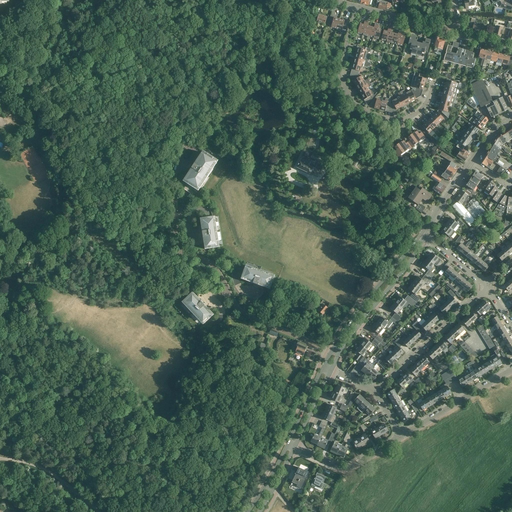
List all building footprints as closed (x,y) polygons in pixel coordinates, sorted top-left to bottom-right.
[(380,0),(377,0),(375,7),(386,10),(386,8),(390,8),(391,5),(391,4),(380,1),(380,0)] [(473,0),(464,2),(466,9),(469,8),(468,6),(477,5),(475,0),(473,0)] [(491,0),(494,4),(497,2),(499,7),(506,8),(507,2),(504,1),(503,0),(491,0)] [(325,24),(327,17),(319,14),(317,22),(325,24)] [(331,15),(328,24),(332,25),(331,27),(336,29),(339,19),(336,18),(336,17),(331,15)] [(471,18),(469,27),(473,28),(472,29),(472,30),(482,32),(483,25),(474,23),(475,19),(471,18)] [(336,29),(336,30),(339,31),(341,33),(345,34),(348,20),(343,19),(342,20),(339,19),(336,29)] [(357,33),(363,35),(367,21),(364,20),(363,25),(360,24),(357,33)] [(371,27),(368,36),(373,38),(377,24),(375,23),(373,27),(371,27)] [(377,24),(373,38),(379,39),(381,30),(378,29),(379,24),(377,24)] [(496,26),(493,35),(500,37),(501,34),(504,35),(506,28),(503,27),(503,28),(496,26)] [(387,31),(384,30),(381,40),(386,42),(390,27),(388,27),(387,31)] [(394,33),(392,43),(397,44),(401,30),(399,30),(397,34),(394,33)] [(401,30),(397,44),(402,46),(405,36),(402,35),(403,31),(401,30)] [(411,53),(416,55),(419,43),(416,42),(417,40),(415,40),(416,36),(411,34),(407,46),(411,47),(410,50),(412,51),(411,53)] [(442,50),(445,40),(439,39),(440,37),(436,35),(433,46),(435,46),(434,50),(441,52),(442,50)] [(419,43),(416,55),(421,56),(422,53),(424,54),(425,51),(428,51),(431,40),(426,39),(424,42),(423,42),(422,44),(419,43)] [(452,46),(448,45),(444,60),(451,62),(453,53),(450,52),(452,46)] [(357,50),(356,54),(367,57),(368,53),(370,52),(371,49),(363,47),(363,48),(357,46),(356,50),(357,50)] [(456,54),(453,53),(451,62),(459,64),(462,50),(463,49),(458,47),(456,54)] [(462,50),(459,64),(466,66),(470,51),(466,49),(465,50),(462,50)] [(479,57),(482,58),(480,65),(483,65),(487,51),(481,49),(479,57)] [(470,51),(466,66),(473,68),(476,59),(472,58),(474,52),(470,51)] [(487,51),(483,65),(483,66),(485,67),(486,63),(489,64),(490,61),(493,52),(487,51)] [(493,52),(490,61),(496,62),(498,54),(493,52)] [(369,57),(367,57),(356,54),(355,57),(354,57),(353,59),(368,63),(369,57)] [(498,54),(496,62),(495,65),(501,66),(502,64),(504,55),(498,54)] [(504,55),(502,64),(510,66),(511,62),(511,60),(509,60),(510,57),(504,55)] [(368,63),(353,59),(353,60),(354,61),(353,64),(363,67),(367,68),(368,66),(369,67),(370,63),(368,63)] [(363,67),(353,64),(351,71),(353,71),(352,75),(358,74),(359,72),(361,72),(363,67)] [(414,72),(412,81),(425,84),(426,81),(427,82),(428,76),(414,72)] [(358,74),(352,75),(355,79),(353,80),(356,86),(365,81),(362,76),(360,77),(358,74)] [(368,79),(365,81),(356,86),(358,89),(357,89),(358,91),(371,84),(368,79)] [(475,95),(470,97),(477,106),(479,105),(481,107),(486,105),(491,117),(499,113),(493,101),(493,102),(487,89),(483,81),(482,79),(470,85),(475,95)] [(442,82),(441,84),(455,88),(458,88),(459,83),(447,80),(446,83),(442,82)] [(412,81),(410,87),(413,89),(420,95),(421,91),(423,91),(425,84),(412,81)] [(371,84),(358,91),(359,92),(360,92),(362,95),(370,90),(371,89),(373,88),(372,85),(374,84),(373,82),(371,84)] [(441,84),(440,87),(444,88),(444,90),(454,93),(456,93),(458,88),(455,88),(441,84)] [(367,100),(369,103),(373,99),(373,98),(375,96),(371,89),(370,90),(362,95),(365,101),(367,100)] [(413,89),(406,93),(411,102),(417,99),(416,97),(420,95),(413,89)] [(404,90),(400,92),(400,93),(407,106),(409,105),(408,103),(411,102),(406,93),(404,90)] [(439,91),(438,93),(455,98),(456,94),(454,93),(444,90),(443,93),(439,91)] [(400,97),(397,98),(402,107),(405,105),(405,106),(407,106),(400,93),(398,94),(400,97)] [(455,98),(438,93),(437,96),(442,98),(441,99),(454,103),(455,98)] [(470,97),(466,102),(474,109),(477,106),(470,97)] [(502,97),(493,101),(499,113),(508,109),(502,97)] [(385,101),(383,100),(380,110),(387,111),(387,110),(391,111),(390,104),(389,99),(386,98),(385,101)] [(393,103),(390,104),(391,111),(395,109),(396,110),(402,107),(397,98),(392,101),(393,103)] [(376,101),(373,100),(370,105),(374,106),(373,108),(380,110),(383,100),(377,99),(376,101)] [(436,101),(436,103),(449,107),(453,108),(454,105),(454,104),(454,103),(441,99),(440,102),(436,101)] [(449,107),(436,103),(435,106),(439,107),(438,109),(442,110),(442,112),(448,118),(450,113),(449,112),(448,111),(449,107)] [(479,115),(477,118),(485,124),(489,120),(483,114),(477,110),(476,112),(477,114),(479,115)] [(432,111),(430,112),(440,122),(443,119),(444,120),(445,119),(437,111),(435,113),(432,111)] [(430,112),(428,114),(431,117),(429,119),(437,126),(438,126),(437,125),(440,122),(430,112)] [(473,122),(475,124),(481,129),(485,124),(477,118),(475,121),(474,120),(473,120),(471,118),(469,117),(468,119),(469,120),(472,123),(472,122),(473,122)] [(425,118),(423,119),(433,129),(436,126),(437,127),(437,126),(429,119),(427,120),(425,118)] [(424,124),(422,126),(430,134),(430,133),(429,132),(433,129),(423,119),(421,121),(424,124)] [(470,127),(468,129),(477,135),(477,134),(476,133),(479,130),(471,125),(469,123),(467,125),(470,127)] [(462,132),(465,134),(472,139),(475,136),(476,136),(477,135),(468,129),(467,132),(464,130),(462,132)] [(414,132),(412,134),(418,142),(420,145),(426,140),(425,139),(426,139),(422,133),(422,132),(419,134),(417,131),(415,133),(414,132)] [(507,132),(502,135),(507,142),(506,142),(507,143),(509,142),(509,141),(511,139),(507,132)] [(410,140),(408,142),(412,148),(415,146),(414,145),(418,142),(412,134),(410,136),(408,138),(410,140)] [(465,134),(462,138),(470,144),(471,143),(470,142),(472,139),(465,134)] [(502,135),(497,138),(502,145),(503,146),(504,145),(504,144),(506,142),(507,142),(502,135)] [(311,136),(307,145),(313,147),(317,139),(311,136)] [(459,142),(459,143),(465,147),(466,147),(468,144),(469,145),(470,144),(462,138),(459,142)] [(502,145),(497,138),(493,144),(501,149),(503,146),(502,145)] [(401,142),(399,143),(405,152),(409,149),(410,150),(412,148),(408,142),(406,144),(403,141),(401,142)] [(459,142),(456,147),(461,150),(457,156),(464,161),(469,154),(463,149),(465,147),(459,143),(459,142)] [(397,150),(394,152),(398,158),(401,156),(401,155),(405,152),(399,143),(396,145),(397,146),(395,147),(397,150)] [(492,147),(490,150),(497,155),(499,152),(501,149),(493,144),(492,144),(491,146),(492,147)] [(506,170),(511,165),(497,155),(490,150),(486,156),(481,163),(490,169),(490,168),(490,167),(493,162),(500,167),(496,173),(499,175),(506,170)] [(302,156),(297,168),(310,174),(312,170),(313,170),(314,170),(314,169),(317,170),(321,172),(324,165),(315,161),(315,162),(307,159),(310,153),(305,151),(304,154),(302,156)] [(452,158),(442,152),(440,155),(450,161),(452,158)] [(189,182),(188,184),(193,188),(195,186),(199,188),(202,183),(203,184),(204,183),(203,182),(211,168),(213,169),(214,168),(212,167),(216,162),(212,160),(214,157),(208,154),(206,156),(201,153),(184,179),(189,182)] [(450,164),(447,169),(454,174),(457,169),(459,169),(458,166),(457,167),(455,165),(455,164),(451,161),(449,164),(450,164)] [(454,174),(447,169),(443,174),(443,173),(441,176),(445,179),(446,178),(448,180),(448,181),(451,180),(451,179),(454,174)] [(475,171),(472,176),(480,181),(483,176),(475,171)] [(438,178),(433,174),(431,177),(439,183),(434,190),(440,194),(446,187),(440,182),(441,180),(438,178)] [(476,186),(480,181),(472,176),(469,181),(476,186)] [(467,187),(465,189),(471,193),(471,194),(474,196),(476,193),(473,191),(476,186),(469,181),(465,185),(467,187)] [(487,186),(484,191),(489,194),(494,187),(495,185),(493,183),(493,184),(490,182),(489,184),(487,186)] [(416,187),(408,198),(418,205),(415,209),(421,213),(425,208),(419,203),(422,199),(425,201),(426,199),(428,200),(432,195),(422,188),(420,191),(416,187)] [(494,187),(489,194),(493,198),(497,192),(499,190),(497,188),(496,189),(494,187)] [(462,191),(455,200),(458,202),(463,205),(463,206),(468,199),(467,198),(469,196),(467,195),(462,191)] [(497,192),(493,198),(492,199),(497,203),(502,195),(500,193),(500,194),(497,192)] [(508,198),(504,196),(497,206),(503,210),(505,206),(507,207),(508,198)] [(207,217),(200,218),(205,249),(211,248),(211,245),(217,244),(216,241),(219,241),(216,222),(214,222),(213,219),(207,220),(207,217)] [(451,218),(446,224),(453,230),(458,224),(462,227),(464,224),(459,218),(456,222),(451,218)] [(446,225),(442,231),(441,232),(443,234),(444,233),(450,238),(455,232),(453,230),(446,224),(445,225),(446,225)] [(461,243),(457,248),(461,252),(466,247),(461,243)] [(466,247),(461,252),(466,256),(470,251),(466,247)] [(506,247),(501,251),(506,257),(511,253),(506,247)] [(470,251),(466,256),(471,260),(475,255),(473,253),(475,251),(472,249),(470,251)] [(506,257),(501,251),(497,255),(502,261),(506,257)] [(432,253),(428,259),(436,266),(441,260),(432,253)] [(475,255),(471,260),(475,264),(479,259),(475,255)] [(427,258),(422,265),(429,270),(425,275),(430,279),(434,274),(431,272),(434,269),(432,267),(434,265),(436,266),(428,259),(427,258)] [(479,259),(475,264),(480,268),(484,262),(479,259)] [(484,262),(480,268),(485,271),(489,266),(484,262)] [(243,272),(241,279),(270,289),(272,283),(270,282),(272,276),(268,275),(269,273),(252,267),(251,269),(248,268),(246,273),(243,272)] [(445,272),(450,276),(454,271),(449,267),(445,272)] [(454,271),(450,276),(454,280),(459,275),(454,271)] [(418,277),(413,283),(420,289),(425,283),(428,285),(432,280),(430,279),(425,275),(421,280),(418,277)] [(459,275),(454,280),(459,284),(463,278),(459,275)] [(463,278),(459,284),(464,287),(468,282),(463,278)] [(468,282),(464,287),(469,291),(473,286),(468,282)] [(511,286),(508,282),(505,284),(503,286),(508,291),(511,287),(511,286)] [(413,283),(408,289),(413,293),(410,297),(417,303),(420,298),(416,295),(420,289),(413,283)] [(452,296),(447,301),(453,306),(457,302),(453,298),(455,296),(450,290),(448,292),(452,296)] [(190,298),(185,303),(187,305),(185,307),(198,321),(200,319),(202,321),(207,317),(209,319),(214,314),(193,292),(188,296),(190,298)] [(395,302),(402,308),(404,310),(408,304),(412,307),(414,304),(418,308),(420,305),(417,303),(410,297),(408,295),(404,300),(400,297),(396,303),(395,302)] [(321,308),(318,311),(323,314),(328,308),(324,305),(326,303),(323,300),(318,306),(321,308)] [(484,300),(479,305),(485,311),(486,312),(491,308),(484,300)] [(447,301),(443,305),(448,310),(453,306),(447,301)] [(395,313),(392,317),(397,322),(401,317),(399,316),(401,313),(399,312),(402,308),(395,302),(390,308),(395,313)] [(434,304),(432,306),(437,312),(440,310),(444,314),(448,310),(443,305),(439,309),(434,304)] [(485,311),(479,305),(474,309),(480,315),(485,311)] [(434,313),(429,317),(435,323),(439,319),(435,314),(437,312),(432,306),(430,309),(434,313)] [(471,312),(466,316),(472,322),(477,318),(471,312)] [(466,316),(461,321),(467,327),(472,322),(466,316)] [(491,320),(494,325),(500,322),(497,316),(491,320)] [(381,317),(377,323),(383,328),(385,325),(388,328),(392,322),(395,324),(397,322),(392,317),(388,322),(381,317)] [(429,317),(425,321),(430,327),(435,323),(429,317)] [(416,321),(414,323),(420,329),(422,327),(426,331),(430,327),(425,321),(423,319),(418,323),(416,321)] [(500,322),(494,325),(497,330),(503,327),(500,322)] [(383,328),(377,323),(372,329),(378,334),(383,328)] [(416,330),(412,334),(417,339),(421,335),(417,331),(420,329),(414,323),(412,325),(416,330)] [(459,324),(454,328),(459,334),(464,330),(459,324)] [(503,327),(497,330),(500,335),(506,332),(503,327)] [(454,328),(449,333),(455,339),(459,334),(454,328)] [(506,332),(500,335),(503,340),(509,337),(506,332)] [(455,339),(449,333),(444,337),(450,343),(455,339)] [(412,334),(407,338),(412,343),(417,339),(412,334)] [(377,335),(374,338),(383,346),(384,346),(387,343),(377,335)] [(511,341),(509,337),(503,340),(507,345),(511,342),(511,341)] [(365,338),(360,344),(360,345),(367,350),(368,351),(373,345),(376,347),(378,346),(381,348),(383,346),(374,338),(371,343),(365,338)] [(399,338),(396,340),(402,346),(404,343),(408,348),(412,343),(407,338),(405,340),(403,338),(401,340),(399,338)] [(398,346),(394,351),(399,356),(404,352),(400,348),(402,346),(396,340),(394,342),(398,346)] [(441,340),(436,345),(442,351),(443,352),(448,347),(441,340)] [(307,345),(298,341),(294,351),(295,351),(295,352),(303,356),(306,349),(305,349),(307,345)] [(356,351),(358,353),(361,354),(356,360),(359,362),(363,356),(362,356),(367,350),(360,345),(356,351)] [(436,345),(431,349),(437,355),(440,352),(440,353),(442,351),(436,345)] [(496,353),(490,357),(491,359),(496,366),(497,365),(498,366),(502,364),(501,363),(498,358),(501,356),(495,347),(493,349),(496,353)] [(431,349),(427,354),(432,360),(437,355),(431,349)] [(394,351),(389,355),(394,360),(399,356),(394,351)] [(384,363),(384,362),(386,360),(390,365),(394,360),(389,355),(385,359),(381,354),(378,357),(384,363)] [(363,356),(359,362),(361,364),(363,361),(366,364),(361,370),(367,375),(373,368),(367,363),(369,361),(363,356)] [(424,356),(419,361),(425,367),(429,362),(424,356)] [(491,359),(486,363),(490,369),(496,366),(491,359)] [(384,369),(387,367),(380,360),(378,362),(384,369)] [(419,361),(414,365),(420,371),(425,367),(419,361)] [(486,363),(480,366),(484,373),(490,369),(486,363)] [(420,371),(414,365),(409,370),(415,376),(420,371)] [(480,366),(475,370),(479,376),(484,373),(480,366)] [(373,368),(367,375),(368,375),(373,379),(379,373),(373,368)] [(475,370),(469,373),(473,380),(479,376),(475,370)] [(406,373),(402,377),(407,383),(412,378),(406,373)] [(469,373),(463,376),(467,383),(473,380),(469,373)] [(463,376),(462,374),(460,376),(461,378),(458,380),(462,387),(467,383),(463,376)] [(407,383),(402,377),(397,382),(402,388),(407,383)] [(440,387),(441,390),(445,396),(451,393),(447,386),(446,384),(440,387)] [(337,385),(334,392),(342,396),(346,389),(337,385)] [(386,394),(390,399),(397,395),(394,389),(386,394)] [(441,390),(435,393),(440,400),(445,396),(441,390)] [(342,396),(334,392),(331,399),(339,402),(342,396)] [(435,393),(430,397),(434,403),(440,400),(435,393)] [(354,400),(357,404),(358,406),(365,399),(359,394),(354,400)] [(397,395),(390,399),(393,405),(400,401),(397,395)] [(423,397),(417,401),(415,402),(419,410),(422,408),(423,410),(428,407),(424,400),(425,400),(423,397)] [(430,397),(425,400),(424,400),(428,407),(434,403),(430,397)] [(365,399),(358,406),(359,406),(357,408),(362,412),(364,410),(370,404),(365,399)] [(400,401),(393,405),(397,411),(404,406),(400,401)] [(328,404),(325,411),(333,415),(337,408),(328,404)] [(370,404),(364,410),(369,415),(375,409),(370,404)] [(404,406),(397,411),(400,416),(407,412),(404,406)] [(325,411),(322,418),(332,422),(333,423),(336,416),(333,415),(325,411)] [(407,412),(400,416),(404,422),(411,418),(413,416),(409,411),(407,412)] [(314,434),(311,441),(317,445),(318,445),(321,437),(327,424),(322,421),(319,427),(322,428),(318,436),(314,434)] [(383,424),(377,427),(381,435),(388,431),(383,424)] [(381,435),(377,427),(371,431),(375,439),(381,435)] [(321,437),(318,445),(324,449),(327,443),(330,444),(332,440),(335,434),(332,433),(328,441),(321,437)] [(365,434),(358,438),(363,446),(370,442),(365,434)] [(341,445),(337,454),(344,458),(348,449),(351,447),(349,442),(345,437),(344,440),(346,444),(344,447),(341,445)] [(363,446),(358,438),(352,442),(357,450),(363,446)] [(330,451),(337,454),(341,445),(334,442),(330,451)] [(299,467),(292,482),(297,485),(296,486),(301,488),(303,483),(306,477),(308,472),(299,467)] [(317,473),(311,484),(311,486),(312,487),(313,487),(314,487),(315,486),(316,485),(320,487),(319,490),(321,491),(322,491),(323,489),(326,484),(323,483),(326,477),(317,473)]
